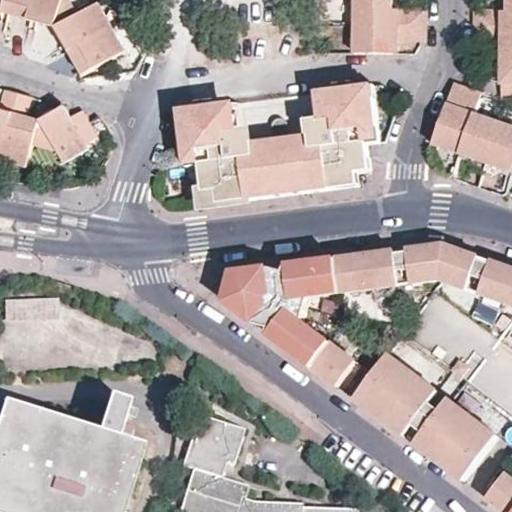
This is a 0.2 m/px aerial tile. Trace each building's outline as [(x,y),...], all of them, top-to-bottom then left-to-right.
[(129,51),(101,3),(80,15),(71,0),(7,0),(4,13),(19,17),(35,21),(36,16),(62,23),(75,46),(70,49),(79,64),(86,76),(129,51)] [(357,0),(357,25),(429,25),(430,10),(421,10),(396,9),(396,0),(357,0)] [(479,25),(511,25),(511,0),(511,11),(482,11),(479,11),(479,25)] [(62,23),(36,16),(35,21),(41,23),(58,28),(66,42),(70,49),(75,46),(62,23)] [(429,25),(357,25),(357,53),(396,54),(396,41),(421,41),(429,41),(429,25)] [(511,42),(511,55),(511,54),(511,25),(479,25),(479,42),(481,42),(511,42)] [(377,99),(375,86),(361,87),(362,91),(373,100),(377,99)] [(225,118),(223,105),(194,109),(194,113),(186,123),(182,124),(187,168),(201,166),(204,193),(218,191),(220,205),(360,187),(359,173),(372,172),(370,157),(357,159),(355,146),(369,145),(382,143),(377,99),(373,100),(362,91),(361,87),(332,91),(334,104),(320,106),(324,134),(242,145),(238,117),(225,118)] [(70,112),(43,127),(27,123),(29,117),(35,98),(31,96),(11,91),(8,90),(2,109),(0,115),(0,160),(30,168),(36,146),(61,153),(67,164),(92,150),(89,145),(101,139),(91,121),(87,115),(75,121),(73,118),(70,112)] [(484,100),(457,92),(438,145),(466,155),(479,116),(484,100)] [(67,107),(42,121),(29,117),(27,123),(43,127),(70,112),(67,107)] [(194,109),(180,110),(182,124),(186,123),(194,113),(194,109)] [(87,115),(85,111),(73,118),(75,121),(87,115)] [(505,124),(479,116),(466,155),(492,164),(505,124)] [(290,122),(288,122),(286,122),(284,123),(281,126),(280,129),(280,131),(281,135),(283,136),(285,138),(289,138),(291,138),(294,135),(295,133),(296,129),(294,126),(293,124),(290,122)] [(511,126),(505,124),(492,164),(511,170),(511,126)] [(370,157),(369,145),(355,146),(357,159),(370,157)] [(220,205),(218,191),(204,193),(206,207),(220,205)] [(450,255),(452,248),(445,245),(439,246),(440,254),(450,255)] [(469,289),(481,257),(452,248),(450,255),(440,254),(439,246),(408,250),(413,283),(442,280),(469,289)] [(401,286),(413,283),(408,250),(402,251),(396,251),(401,286)] [(401,286),(396,251),(288,266),(286,273),(268,268),(234,273),(226,303),(254,324),(271,329),(269,336),(339,388),(358,362),(305,322),(312,298),(401,286)] [(481,294),(492,262),(485,259),(481,257),(469,289),(469,290),(481,294)] [(511,268),(492,262),(481,294),(481,295),(511,305),(511,268)] [(478,371),(499,332),(432,297),(411,336),(478,371)] [(59,298),(6,299),(6,320),(59,318),(59,298)] [(271,329),(254,324),(269,336),(271,329)] [(374,374),(355,400),(404,437),(438,392),(388,354),(374,374)] [(355,400),(374,374),(358,362),(339,388),(342,391),(355,400)] [(0,511),(126,511),(149,439),(131,434),(134,425),(125,422),(133,396),(113,390),(111,398),(102,428),(8,399),(0,423),(0,511)] [(449,399),(438,392),(404,437),(409,441),(414,444),(449,399)] [(499,437),(449,399),(414,444),(465,482),(499,437)] [(260,427),(214,413),(200,463),(210,467),(195,511),(361,511),(361,504),(307,503),(307,499),(273,499),(262,495),(265,484),(238,475),(242,460),(249,462),(260,427)] [(511,511),(511,477),(507,474),(488,499),(504,511),(511,511)]
